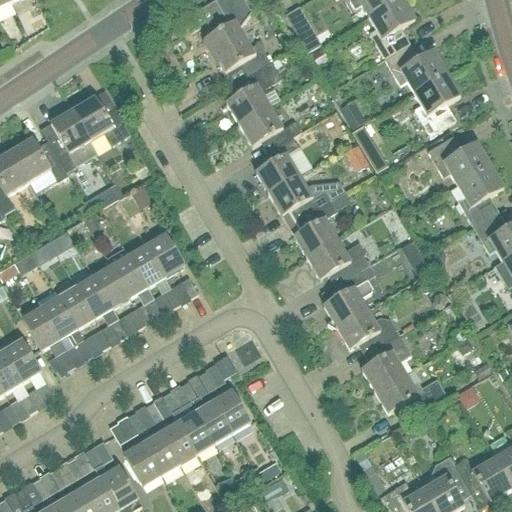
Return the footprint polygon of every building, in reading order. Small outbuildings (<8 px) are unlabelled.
[(0,0),(0,12),(11,7),(7,0),(0,0)] [(250,18),(239,0),(225,0),(215,7),(199,15),(198,16),(211,39),(203,44),(217,70),(219,69),(224,79),(238,71),(245,82),(262,72),(270,67),(258,47),(250,52),(239,32),(250,18)] [(345,0),(353,15),(361,10),(369,23),(401,4),(398,0),(345,0)] [(401,4),(369,23),(375,34),(368,38),(384,65),(409,50),(400,34),(414,25),(401,4)] [(409,50),(384,65),(399,91),(406,86),(414,99),(446,80),(433,57),(418,65),(409,50)] [(262,72),(245,82),(245,83),(237,88),(243,98),(226,108),(238,130),(269,112),(258,93),(278,81),(270,67),(262,72)] [(446,80),(414,99),(421,111),(414,115),(429,141),(455,126),(445,109),(458,101),(446,80)] [(94,103),(72,116),(90,146),(105,138),(112,150),(130,140),(115,114),(104,121),(94,103)] [(269,112),(238,130),(251,152),(270,141),(274,149),(291,140),(292,142),(301,137),(294,126),(282,133),(269,112)] [(90,146),(72,116),(50,129),(61,147),(51,153),(53,156),(66,178),(97,160),(89,147),(90,146)] [(255,177),(267,198),(297,180),(285,160),(298,153),(292,142),(291,140),(274,149),(276,152),(267,157),(273,167),(255,177)] [(453,141),(427,156),(441,182),(449,179),(456,190),(489,171),(476,149),(461,158),(453,141)] [(10,157),(28,188),(50,175),(56,187),(68,181),(66,178),(53,156),(43,163),(32,145),(10,157)] [(0,213),(3,219),(4,219),(14,213),(6,200),(28,188),(10,157),(0,163),(0,213)] [(489,171),(456,190),(463,204),(457,207),(471,232),(496,217),(488,202),(503,194),(489,171)] [(297,180),(267,198),(281,221),(300,210),(305,219),(328,204),(330,206),(344,198),(339,188),(310,188),(304,191),(297,180)] [(132,199),(136,205),(147,199),(143,193),(132,199)] [(293,242),(305,262),(336,244),(324,224),(336,217),(330,206),(328,204),(305,219),(312,231),(293,242)] [(494,255),(500,265),(511,257),(511,230),(506,234),(496,217),(471,232),(487,259),(494,255)] [(82,229),(68,235),(73,246),(87,239),(82,229)] [(164,241),(146,251),(165,284),(183,273),(164,241)] [(336,244),(305,262),(319,285),(337,274),(343,284),(359,275),(360,276),(370,270),(358,248),(343,257),(336,244)] [(128,262),(147,294),(165,284),(146,251),(129,262),(128,262)] [(125,254),(107,265),(111,272),(130,304),(139,299),(145,308),(153,303),(147,294),(128,262),(129,262),(125,254)] [(511,257),(500,265),(509,280),(502,283),(511,299),(511,257)] [(111,272),(93,283),(112,315),(130,304),(111,272)] [(0,279),(0,284),(3,290),(19,283),(14,273),(0,279)] [(370,295),(360,276),(359,275),(343,284),(343,285),(334,290),(337,293),(329,298),(333,305),(323,311),(331,324),(326,328),(334,333),(335,332),(336,333),(366,315),(360,303),(369,298),(370,295)] [(180,287),(189,304),(198,299),(188,282),(180,287)] [(93,283),(75,293),(95,325),(104,320),(110,329),(118,324),(112,315),(93,283)] [(75,293),(58,303),(77,335),(95,325),(75,293)] [(162,298),(172,314),(180,309),(170,293),(162,298)] [(69,340),(74,350),(82,345),(76,336),(77,335),(58,303),(54,296),(36,307),(40,314),(59,346),(69,340)] [(153,303),(145,308),(154,324),(162,320),(153,303)] [(40,314),(22,324),(41,357),(51,351),(57,360),(64,356),(59,346),(40,314)] [(127,319),(136,335),(145,330),(135,314),(127,319)] [(336,333),(348,355),(357,350),(367,344),(372,355),(398,339),(390,325),(380,322),(373,327),(366,315),(336,333)] [(118,324),(110,329),(119,345),(127,341),(118,324)] [(92,339),(102,356),(109,351),(99,335),(92,339)] [(398,339),(372,355),(378,365),(361,375),(374,397),(404,378),(397,366),(410,360),(398,339)] [(3,356),(22,388),(39,377),(21,345),(3,356)] [(82,345),(74,350),(84,366),(91,362),(82,345)] [(3,356),(0,357),(0,392),(4,399),(22,388),(3,356)] [(57,360),(66,377),(74,372),(64,356),(57,360)] [(214,368),(223,383),(236,376),(227,360),(225,361),(214,368)] [(198,381),(207,397),(214,393),(205,377),(198,381)] [(404,378),(374,397),(387,418),(405,407),(411,418),(445,399),(436,384),(422,393),(418,386),(411,390),(404,378)] [(187,387),(179,391),(182,396),(189,408),(197,403),(187,387)] [(36,393),(46,410),(55,404),(45,388),(36,393)] [(182,396),(173,402),(180,414),(172,418),(177,427),(176,428),(195,460),(213,450),(188,409),(189,408),(182,396)] [(230,396),(211,407),(231,439),(249,428),(230,396)] [(170,397),(162,401),(172,418),(180,414),(173,402),(170,397)] [(19,403),(29,420),(37,415),(27,399),(19,403)] [(188,409),(213,450),(231,439),(211,407),(205,411),(200,402),(197,403),(189,408),(188,409)] [(144,412),(154,429),(162,424),(152,407),(144,412)] [(1,414),(11,430),(19,425),(9,409),(1,414)] [(127,422),(137,439),(145,434),(135,418),(127,422)] [(109,433),(112,438),(119,449),(127,445),(117,428),(109,433)] [(176,428),(158,438),(178,471),(195,460),(176,428)] [(511,452),(493,464),(511,494),(511,493),(511,435),(506,438),(511,448),(511,452)] [(141,448),(161,481),(178,471),(158,438),(141,448)] [(123,459),(142,491),(161,481),(141,448),(123,459)] [(92,453),(84,457),(94,474),(102,469),(92,453)] [(425,493),(436,511),(462,511),(464,511),(457,500),(469,494),(455,470),(453,470),(448,461),(434,470),(429,479),(434,487),(425,493)] [(67,467),(76,484),(84,480),(74,463),(67,467)] [(455,470),(469,494),(478,488),(489,507),(511,494),(493,464),(471,476),(464,464),(455,470)] [(107,478),(102,469),(94,474),(99,483),(115,511),(140,511),(141,511),(117,472),(107,478)] [(49,478),(59,495),(67,490),(57,473),(49,478)] [(32,488),(42,505),(49,500),(39,483),(32,488)] [(82,493),(92,511),(115,511),(99,483),(82,493)] [(436,511),(425,493),(411,501),(404,487),(394,493),(394,494),(384,500),(391,511),(436,511)] [(92,511),(82,493),(64,503),(69,511),(92,511)] [(22,494),(14,498),(22,511),(29,511),(32,511),(22,494)] [(69,511),(64,503),(49,511),(69,511)]
